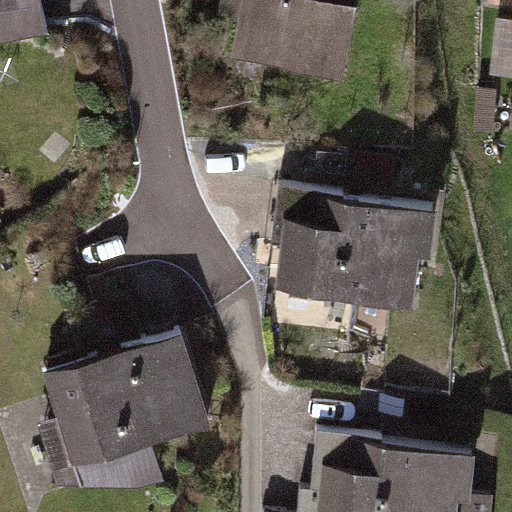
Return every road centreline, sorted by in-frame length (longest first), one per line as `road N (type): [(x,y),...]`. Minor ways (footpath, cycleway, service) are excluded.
road 1 (track): [(253,511),(251,371),(226,278),(174,222)]
road 2 (residential): [(137,0),(174,222)]
